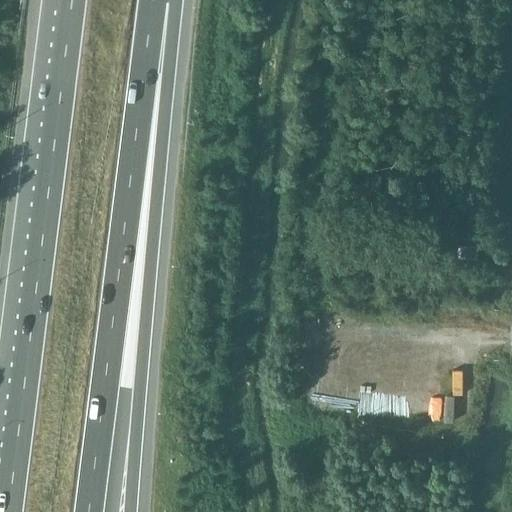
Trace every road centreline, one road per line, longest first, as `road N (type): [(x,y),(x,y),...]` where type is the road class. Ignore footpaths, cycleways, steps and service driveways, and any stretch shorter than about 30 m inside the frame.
road 1 (motorway): [(92,511),(161,0)]
road 2 (motorway): [(69,0),(4,511)]
road 3 (motorway): [(128,511),(174,0)]
